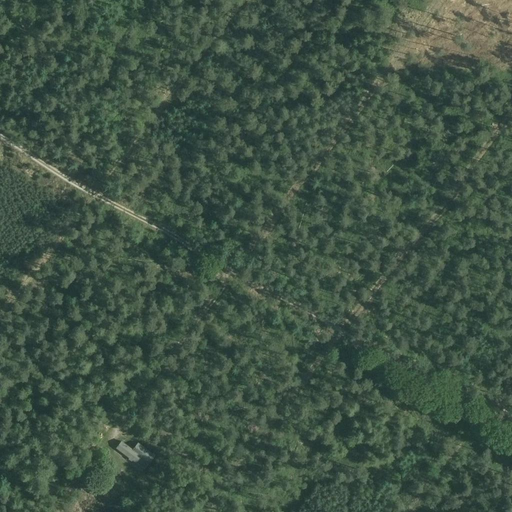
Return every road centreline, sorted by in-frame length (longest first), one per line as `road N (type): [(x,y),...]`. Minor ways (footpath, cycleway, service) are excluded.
road 1 (track): [(511,434),(0,135)]
road 2 (track): [(92,188),(238,0)]
